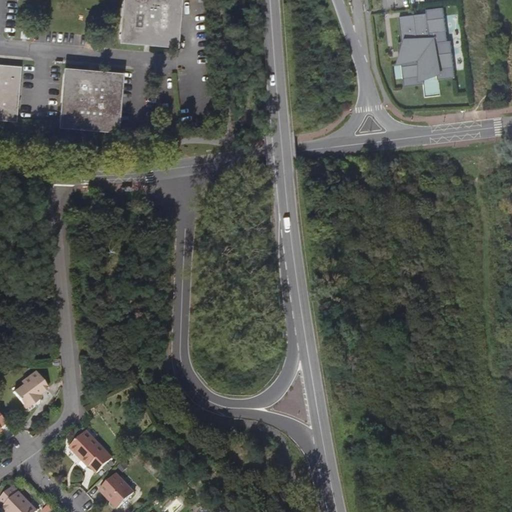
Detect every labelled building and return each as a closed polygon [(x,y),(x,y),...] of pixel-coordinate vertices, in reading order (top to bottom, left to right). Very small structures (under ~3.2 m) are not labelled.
[(171,45),(175,42),(178,0),(123,0),(120,36),(124,41),(171,45)] [(427,14),(399,17),(402,42),(398,43),(399,54),(401,66),(402,65),(405,87),(424,85),(423,77),(438,75),(438,80),(455,78),(451,41),(448,42),(444,8),(426,10),(427,14)] [(0,120),(11,121),(16,117),(20,70),(16,66),(0,65),(0,120)] [(64,74),(60,121),(64,126),(111,130),(114,127),(119,78),(115,75),(68,71),(64,74)] [(26,407),(37,399),(35,396),(39,394),(48,387),(36,371),(22,381),(23,383),(13,390),(26,407)] [(91,467),(98,473),(113,459),(87,432),(71,447),(90,467),(91,467)] [(108,496),(120,508),(135,492),(117,474),(101,490),(106,495),(108,496)] [(2,508),(5,511),(37,511),(13,487),(0,499),(0,501),(4,506),(2,508)]
